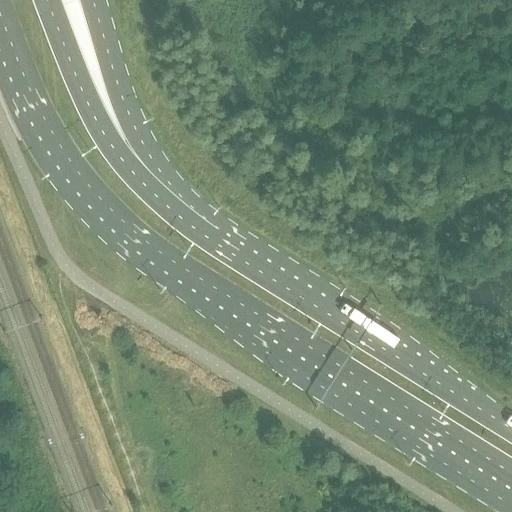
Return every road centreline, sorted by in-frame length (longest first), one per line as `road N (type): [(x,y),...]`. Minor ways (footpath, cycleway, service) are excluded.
road 1 (primary): [(0,34),(32,115),(107,216),(206,291),(511,475)]
road 2 (primary): [(272,278),(169,209),(105,139),(47,0)]
road 3 (motorway): [(272,278),(145,143),(123,104),(90,0)]
road 4 (primary): [(511,430),(272,278)]
